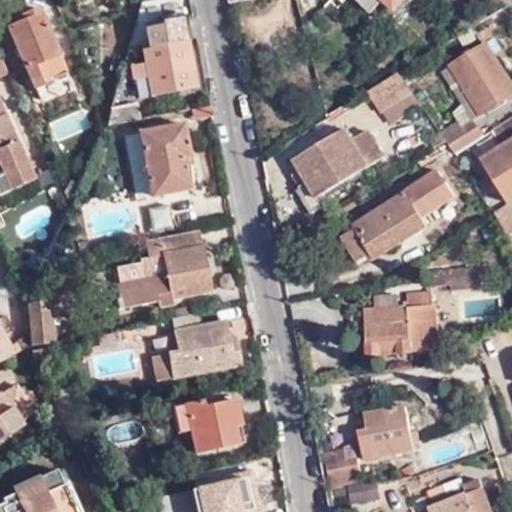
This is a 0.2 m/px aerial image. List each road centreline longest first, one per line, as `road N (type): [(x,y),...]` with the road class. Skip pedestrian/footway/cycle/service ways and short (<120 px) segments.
road 1 (residential): [(213,0),(314,511)]
road 2 (unknown): [(511,478),(468,367),(291,390)]
